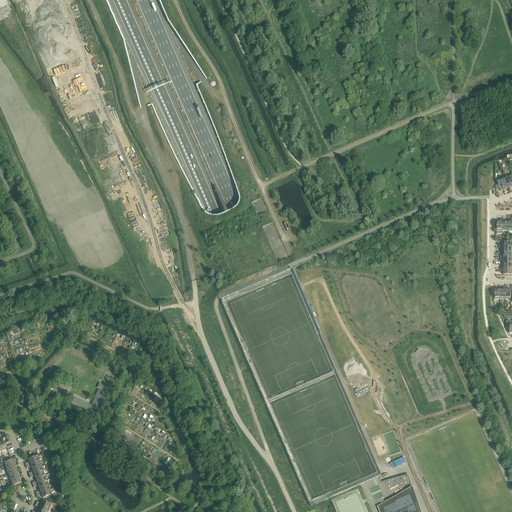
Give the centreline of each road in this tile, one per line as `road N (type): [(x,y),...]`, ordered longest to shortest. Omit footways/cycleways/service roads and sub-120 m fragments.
road 1 (motorway): [(114,0),(341,511)]
road 2 (motorway): [(122,0),(348,511)]
road 3 (motorway): [(365,511),(143,0)]
